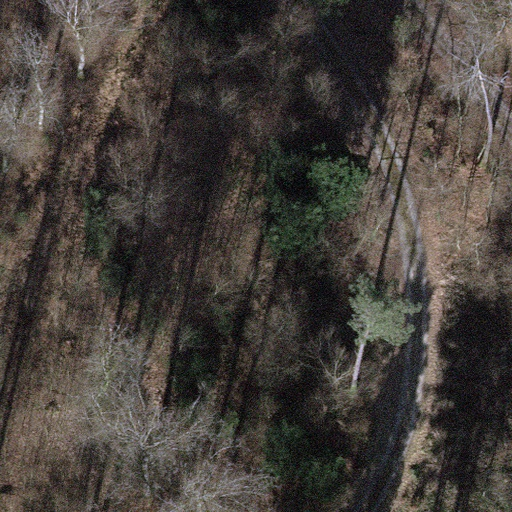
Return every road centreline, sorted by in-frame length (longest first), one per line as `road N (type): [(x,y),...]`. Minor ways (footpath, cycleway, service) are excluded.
road 1 (track): [(359,511),(394,463),(417,338),(412,212),(354,77),(297,0)]
road 2 (track): [(405,0),(511,132)]
